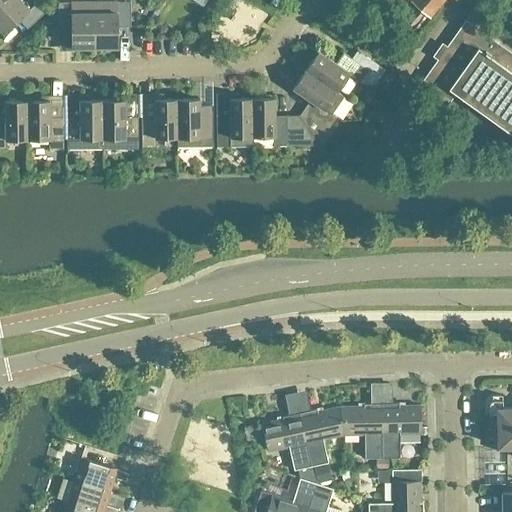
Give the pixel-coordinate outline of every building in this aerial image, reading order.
[(29,9),(21,0),(4,0),(0,4),(0,28),(4,33),(19,19),(27,28),(46,11),(37,1),(29,9)] [(445,0),(410,0),(410,1),(430,18),(445,0)] [(95,47),(94,1),(58,2),(59,27),(71,27),(71,48),(95,47)] [(118,47),(118,26),(131,26),(130,1),(94,1),(95,47),(118,47)] [(511,52),(466,20),(420,86),(446,106),(456,93),(511,132),(511,52)] [(385,69),(357,50),(352,58),(343,52),(336,63),(318,50),(305,69),(337,91),(349,73),(361,81),(374,85),(385,69)] [(303,110),(299,115),(316,145),(317,145),(337,116),(332,113),(344,96),(337,91),(305,69),(293,87),(310,99),(303,110)] [(252,136),(252,97),(230,98),(230,114),(216,115),(217,146),(252,145),(252,136)] [(316,145),(299,115),(274,115),(274,97),(252,97),(252,136),(273,136),(273,145),(316,145)] [(177,137),(177,98),(155,99),(155,105),(141,106),(142,147),(156,146),(156,137),(177,137)] [(177,146),(213,146),(213,105),(199,105),(199,98),(177,98),(177,137),(177,146)] [(103,147),(102,99),(80,99),(80,116),(67,116),(67,148),(103,147)] [(138,147),(138,115),(125,116),(124,99),(102,99),(103,147),(138,147)] [(28,139),(27,100),(5,100),(5,117),(0,117),(0,148),(7,148),(7,139),(28,139)] [(64,148),(63,116),(50,117),(50,100),(27,100),(28,139),(49,139),(49,148),(64,148)] [(511,406),(502,406),(502,394),(493,395),(487,397),(485,403),(485,412),(497,412),(498,446),(511,445),(511,406)] [(421,433),(421,405),(399,405),(399,402),(381,403),(382,457),(400,457),(399,433),(421,433)] [(382,457),(381,403),(364,403),(364,405),(340,406),(344,434),(365,433),(365,457),(382,457)] [(323,438),(344,434),(340,406),(317,411),(317,409),(300,412),(311,465),(328,462),(323,438)] [(311,465),(300,412),(282,416),(283,418),(262,423),(268,450),(289,446),(294,469),(298,468),(311,465)] [(257,439),(254,424),(244,427),(247,441),(257,439)] [(54,470),(72,474),(77,446),(58,443),(54,470)] [(126,481),(129,472),(117,469),(117,468),(81,457),(74,479),(110,491),(114,477),(126,481)] [(376,458),(376,467),(388,466),(388,458),(376,458)] [(328,463),(314,466),(317,482),(332,479),(328,463)] [(311,465),(298,468),(300,477),(316,483),(311,465)] [(420,502),(420,480),(402,480),(401,469),(392,469),(392,470),(378,470),(378,481),(392,481),(392,502),(368,502),(368,511),(422,511),(423,502),(420,502)] [(307,511),(316,483),(300,477),(292,500),(261,490),(258,499),(269,503),(265,511),(307,511)] [(106,504),(110,491),(74,479),(67,501),(102,511),(116,511),(117,508),(106,504)] [(329,511),(326,511),(333,488),(316,483),(307,511),(329,511)] [(511,511),(511,490),(502,491),(502,510),(490,510),(490,511),(511,511)] [(102,511),(67,501),(63,511),(102,511)]
